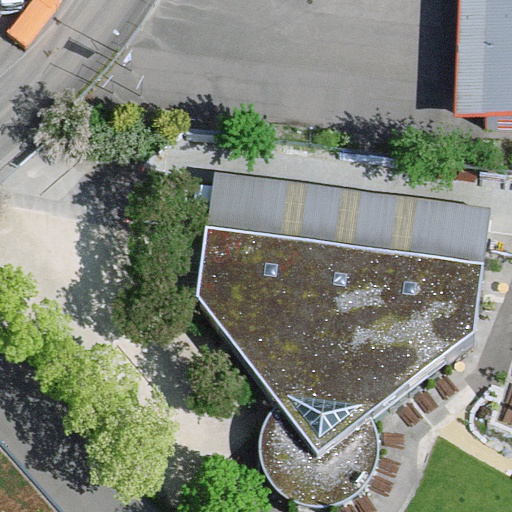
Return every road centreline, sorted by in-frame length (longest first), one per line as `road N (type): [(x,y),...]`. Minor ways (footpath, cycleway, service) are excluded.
road 1 (unknown): [(0,103),(240,492)]
road 2 (unclassified): [(0,119),(97,0)]
